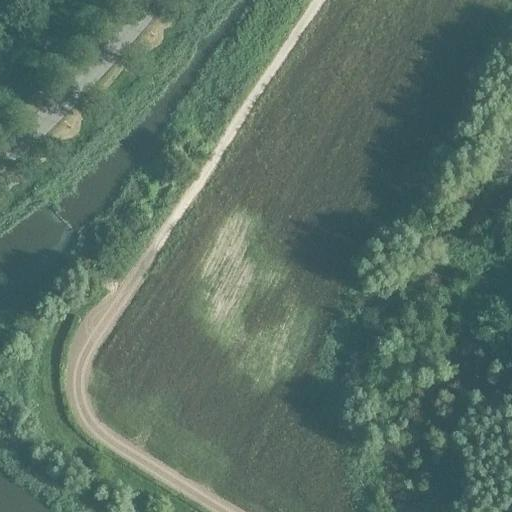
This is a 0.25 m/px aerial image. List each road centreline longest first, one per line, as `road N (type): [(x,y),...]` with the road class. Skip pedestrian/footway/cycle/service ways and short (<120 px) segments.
road 1 (track): [(319,0),(81,344),(72,380),(90,434),(217,511)]
road 2 (tertiary): [(0,161),(154,0)]
